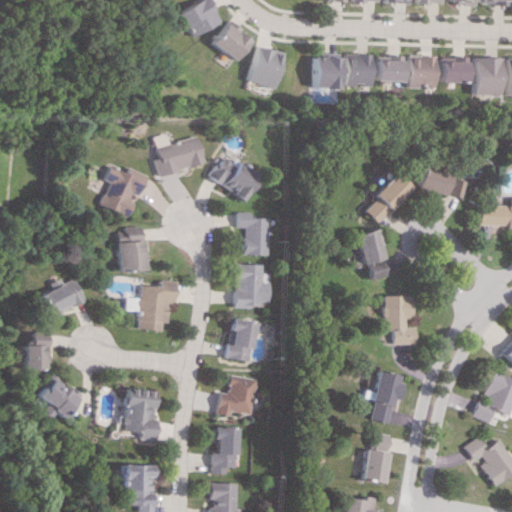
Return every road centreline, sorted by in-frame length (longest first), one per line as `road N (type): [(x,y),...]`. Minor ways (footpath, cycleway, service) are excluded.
road 1 (residential): [(181,215),(196,254),(197,286),(175,422),(172,511)]
road 2 (residential): [(511,33),(292,28),(254,17),(237,0)]
road 3 (residential): [(511,271),(467,308),(432,368),(400,511)]
road 4 (residential): [(419,511),(449,376),(480,319),(511,290)]
road 5 (residential): [(480,319),(424,269),(409,251),(407,232),(433,228),(502,297)]
